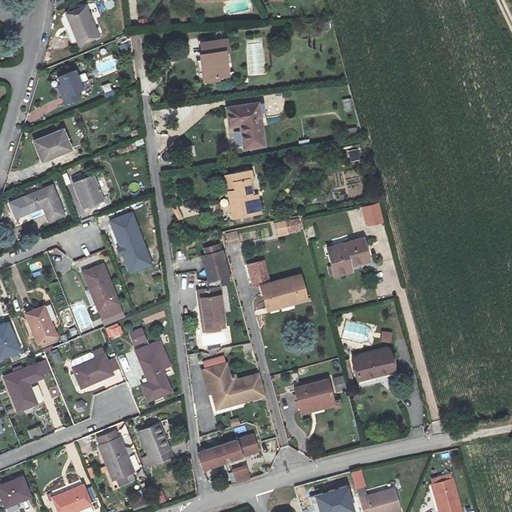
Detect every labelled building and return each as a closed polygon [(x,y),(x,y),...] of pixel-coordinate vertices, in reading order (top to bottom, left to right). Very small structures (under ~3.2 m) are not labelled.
[(86,6),(67,14),(79,44),(99,35),(86,6)] [(209,54),(203,55),(201,55),(204,79),(218,77),(217,74),(227,72),(225,52),(229,51),(228,39),(208,42),(209,54)] [(131,58),(125,45),(119,47),(124,60),(131,58)] [(85,95),(75,70),(61,75),(64,84),(61,85),(67,102),(85,95)] [(109,83),(100,86),(106,99),(115,95),(109,83)] [(344,112),(355,109),(351,96),(342,99),(344,112)] [(241,126),(244,145),(264,141),(258,104),(227,109),(230,128),(241,126)] [(345,128),(346,135),(354,133),(353,127),(345,128)] [(62,129),(33,140),(41,160),(70,148),(62,129)] [(265,147),(264,141),(244,145),(245,151),(265,147)] [(360,141),(340,146),(344,165),(365,159),(360,141)] [(224,175),(225,184),(233,182),(234,189),(227,191),(229,200),(231,200),(232,203),(229,203),(233,219),(260,213),(256,194),(252,195),(248,179),(253,178),(251,170),(224,175)] [(100,198),(90,173),(70,182),(80,205),(100,198)] [(225,184),(227,191),(234,189),(233,182),(225,184)] [(62,215),(50,185),(21,196),(27,212),(38,207),(37,205),(39,205),(46,222),(62,215)] [(378,202),(359,206),(363,227),(383,222),(378,202)] [(124,254),(127,253),(138,249),(144,246),(131,212),(111,220),(124,254)] [(275,224),(278,237),(300,231),(297,219),(275,224)] [(228,245),(240,242),(237,230),(225,234),(228,245)] [(352,271),(350,265),(349,261),(368,256),(363,239),(327,248),(335,276),(352,271)] [(199,255),(207,282),(230,275),(222,248),(199,255)] [(138,249),(127,253),(131,264),(143,260),(138,249)] [(349,261),(350,265),(369,260),(368,256),(349,261)] [(261,286),(270,284),(265,261),(248,265),(253,287),(261,286)] [(94,303),(97,311),(117,303),(102,263),(82,270),(88,288),(92,286),(98,302),(94,303)] [(276,305),(306,297),(300,275),(270,284),(261,286),(267,310),(277,307),(276,305)] [(92,286),(88,288),(94,303),(98,302),(92,286)] [(219,288),(198,291),(202,313),(200,313),(203,332),(219,328),(218,321),(224,320),(219,288)] [(307,301),(306,297),(276,305),(277,307),(267,310),(268,312),(307,301)] [(117,303),(97,311),(100,319),(120,311),(117,303)] [(52,304),(44,308),(50,323),(58,320),(52,304)] [(55,334),(50,323),(44,308),(43,305),(26,312),(37,341),(55,334)] [(0,356),(18,349),(8,321),(0,323),(0,356)] [(110,340),(124,334),(119,322),(105,328),(110,340)] [(129,331),(134,345),(147,339),(142,326),(129,331)] [(381,343),(392,342),(392,332),(381,332),(381,343)] [(161,337),(135,348),(146,377),(148,376),(149,379),(141,382),(147,398),(170,389),(162,370),(172,366),(161,337)] [(352,356),(358,378),(393,368),(387,346),(352,356)] [(50,352),(55,364),(63,361),(58,349),(50,352)] [(121,367),(115,353),(105,357),(103,352),(72,364),(79,384),(121,367)] [(223,357),(204,362),(206,369),(202,370),(214,411),(264,397),(258,374),(233,381),(227,363),(225,364),(223,357)] [(44,376),(53,373),(48,361),(4,377),(18,412),(37,404),(27,380),(33,377),(35,382),(44,379),(44,376)] [(336,393),(347,390),(343,375),(332,378),(336,393)] [(293,387),(300,410),(310,407),(309,405),(333,398),(327,377),(293,387)] [(310,407),(300,410),(301,413),(335,403),(333,398),(309,405),(310,407)] [(158,421),(138,429),(151,462),(171,454),(158,421)] [(98,443),(119,435),(116,428),(96,437),(98,443)] [(132,469),(119,435),(98,443),(111,476),(132,469)] [(254,435),(237,440),(243,456),(259,451),(254,435)] [(199,453),(203,468),(203,469),(243,456),(237,440),(199,453)] [(73,442),(65,446),(80,478),(88,474),(73,442)] [(91,479),(99,475),(95,466),(87,469),(91,479)] [(364,487),(359,467),(350,469),(355,490),(364,487)] [(250,480),(246,468),(234,473),(237,484),(250,480)] [(21,474),(0,481),(0,496),(3,504),(29,494),(21,474)] [(458,511),(449,477),(429,483),(436,511),(458,511)] [(82,483),(51,495),(57,511),(63,511),(89,502),(82,483)] [(392,488),(367,496),(371,511),(385,511),(398,508),(392,488)] [(162,506),(169,503),(164,490),(157,493),(162,506)] [(352,511),(361,508),(356,493),(326,502),(328,511),(352,511)] [(142,511),(158,507),(154,497),(131,505),(133,511),(142,511)]
